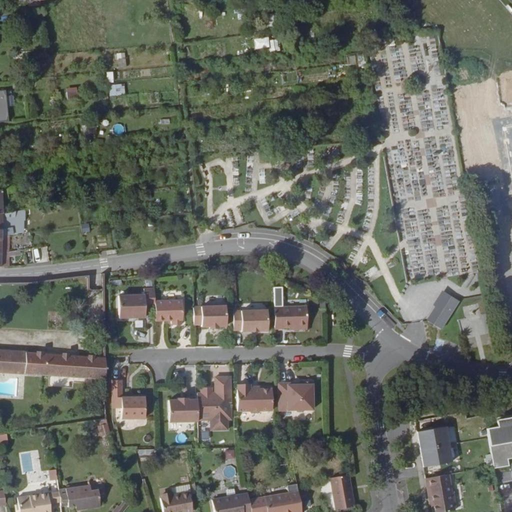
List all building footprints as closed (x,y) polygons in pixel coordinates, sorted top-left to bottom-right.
[(110,84),(111,95),(126,94),(125,83),(110,84)] [(7,89),(0,89),(0,121),(9,120),(7,89)] [(6,209),(6,217),(16,216),(25,215),(27,215),(26,207),(6,209)] [(16,216),(16,225),(26,225),(25,215),(16,216)] [(6,217),(2,217),(2,224),(8,224),(8,226),(16,225),(16,216),(6,217)] [(1,229),(0,229),(0,242),(1,242),(1,237),(10,237),(12,237),(12,229),(1,229)] [(1,242),(1,256),(9,255),(10,237),(1,237),(1,242)] [(0,256),(0,269),(1,264),(9,265),(9,260),(9,255),(1,256),(0,256)] [(155,301),(155,288),(144,289),(144,295),(118,296),(119,318),(145,318),(145,308),(155,308),(155,301)] [(440,331),(458,301),(442,291),(423,320),(440,331)] [(155,308),(156,321),(171,321),(171,325),(182,325),(182,321),(183,321),(183,301),(155,301),(155,308)] [(276,303),(276,325),(285,325),(285,324),(291,324),(296,323),(297,326),(309,325),(308,302),(276,303)] [(226,305),(194,306),(195,323),(202,323),(203,326),(211,325),(218,325),(219,325),(227,325),(226,305)] [(268,308),(234,310),(235,328),(242,328),(242,330),(269,329),(268,308)] [(105,384),(105,363),(27,358),(0,356),(0,378),(25,380),(105,384)] [(128,378),(118,378),(119,406),(127,406),(127,417),(151,417),(151,395),(128,396),(128,378)] [(198,401),(199,423),(212,422),(212,433),(229,432),(228,422),(232,421),(232,411),(228,411),(228,405),(232,405),(231,380),(216,380),(217,396),(213,396),(212,390),(202,390),(202,396),(202,401),(198,401)] [(299,385),(281,385),(281,393),(281,412),(298,411),(300,413),(305,413),(307,411),(315,411),(314,383),(304,384),(304,386),(299,386),(299,385)] [(268,420),(282,419),(281,412),(281,393),(268,393),(267,391),(260,391),(258,393),(247,393),(247,415),(267,415),(268,420)] [(168,425),(199,424),(199,423),(198,401),(198,397),(189,397),(189,395),(176,395),(176,397),(167,397),(168,425)] [(511,415),(502,417),(495,418),(497,427),(486,429),(493,467),(493,469),(508,466),(507,459),(511,458),(511,451),(511,447),(511,415)] [(416,433),(422,466),(423,468),(451,463),(444,428),(416,433)] [(232,460),(233,451),(224,450),(224,459),(232,460)] [(57,469),(49,470),(49,480),(58,479),(57,469)] [(148,484),(155,483),(153,473),(146,474),(148,484)] [(337,511),(354,508),(348,475),(331,478),(337,511)] [(452,511),(454,511),(448,475),(424,479),(429,502),(431,502),(432,506),(432,511),(452,511)] [(298,494),(297,486),(288,488),(289,495),(298,494)] [(90,489),(59,493),(62,509),(68,508),(68,510),(81,509),(81,511),(95,511),(100,511),(97,493),(90,494),(90,489)] [(163,511),(190,511),(193,511),(189,494),(172,497),(172,494),(160,496),(163,511)] [(267,511),(301,511),(298,494),(289,495),(265,500),(267,511)] [(219,502),(220,511),(250,511),(247,496),(219,502)] [(55,506),(54,497),(18,502),(19,511),(50,511),(50,507),(55,506)] [(267,511),(267,509),(265,500),(248,503),(250,511),(267,511)]
